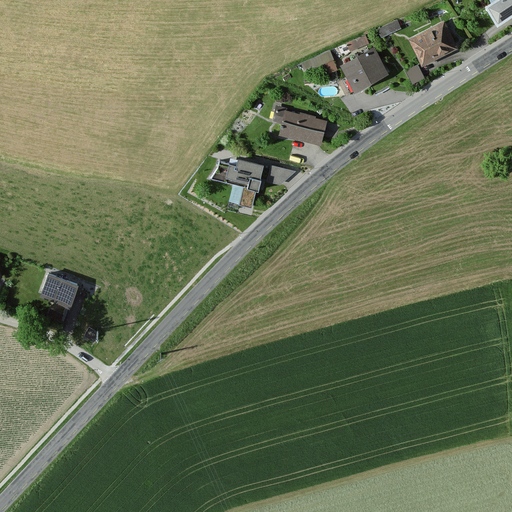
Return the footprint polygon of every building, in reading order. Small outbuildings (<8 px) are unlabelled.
[(511,0),(499,0),(485,10),(497,28),(511,18),(511,0)] [(410,41),(421,68),(457,52),(445,26),(410,41)] [(351,49),(369,42),(366,33),(348,40),(351,49)] [(339,68),(354,94),(388,76),(374,50),(339,68)] [(313,62),(322,79),(337,72),(328,55),(313,62)] [(412,79),(424,74),(418,62),(406,67),(412,79)] [(281,136),(320,145),(326,122),(287,113),(281,136)] [(220,162),(218,168),(212,178),(243,186),(238,205),(253,208),(263,165),(238,159),(237,166),(220,162)] [(280,186),(295,173),(271,166),(267,182),(280,186)] [(78,283),(45,272),(36,298),(68,310),(78,283)] [(99,336),(89,329),(85,336),(94,343),(99,336)]
